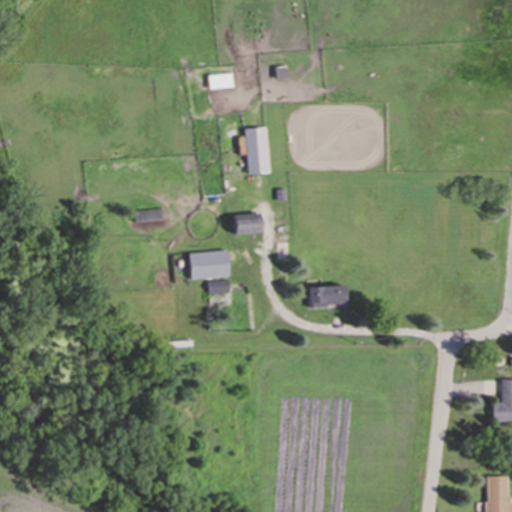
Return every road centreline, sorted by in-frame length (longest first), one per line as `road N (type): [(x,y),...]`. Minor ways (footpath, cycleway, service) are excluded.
road 1 (residential): [(430,511),(449,350)]
road 2 (residential): [(511,214),(501,311),(510,372)]
